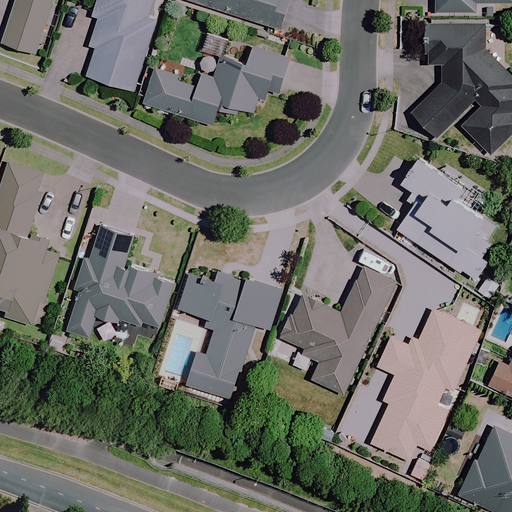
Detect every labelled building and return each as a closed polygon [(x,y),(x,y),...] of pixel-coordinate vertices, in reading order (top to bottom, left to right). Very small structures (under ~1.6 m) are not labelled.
[(8,0),(6,9),(12,10),(1,43),(35,54),(52,0),(8,0)] [(151,0),(97,0),(93,15),(98,16),(90,43),(96,45),(86,76),(133,90),(154,20),(147,18),(151,0)] [(185,0),(280,30),(289,0),(185,0)] [(511,0),(432,0),(433,14),(474,14),(474,5),(511,4),(511,0)] [(458,128),(472,141),(468,146),(484,162),(489,157),(492,154),(511,133),(511,113),(511,111),(511,77),(483,50),(484,25),(426,24),(426,66),(441,66),(441,83),(411,113),(443,144),(458,128)] [(289,58),(251,46),(247,59),(221,51),(213,77),(198,73),(194,86),(174,80),(177,72),(154,65),(142,104),(212,125),(219,102),(254,113),(259,98),(275,103),(289,58)] [(410,207),(396,229),(459,273),(460,270),(476,281),(490,259),(483,254),(501,227),(484,216),(494,200),(460,178),(443,167),(440,172),(418,158),(407,200),(410,207)] [(11,318),(32,325),(40,301),(45,303),(59,259),(44,254),(49,239),(28,232),(41,192),(37,190),(42,174),(7,162),(0,183),(0,306),(14,311),(11,318)] [(133,236),(99,227),(91,259),(84,257),(74,295),(77,295),(68,332),(90,338),(96,315),(140,327),(141,323),(159,328),(173,278),(146,271),(148,267),(126,261),(133,236)] [(278,336),(301,347),(298,354),(317,364),(311,378),(343,393),(395,281),(362,266),(341,311),(299,291),(278,336)] [(214,279),(191,272),(178,308),(216,321),(205,355),(197,352),(186,383),(230,398),(254,325),(269,330),(282,290),(245,278),(244,281),(217,272),(214,279)] [(498,285),(485,276),(476,291),(488,299),(498,285)] [(433,309),(419,339),(412,336),(409,345),(390,336),(377,366),(394,374),(383,400),(387,402),(369,443),(409,460),(416,444),(430,450),(447,410),(436,405),(444,386),(453,390),(479,330),(433,309)] [(511,365),(511,367),(498,361),(487,385),(511,396),(511,365)] [(511,511),(511,432),(493,424),(477,459),(473,457),(456,494),(495,511),(511,511)] [(430,463),(416,458),(409,474),(423,480),(430,463)]
